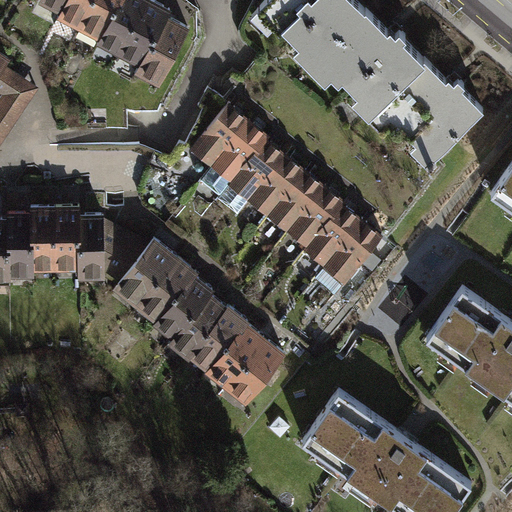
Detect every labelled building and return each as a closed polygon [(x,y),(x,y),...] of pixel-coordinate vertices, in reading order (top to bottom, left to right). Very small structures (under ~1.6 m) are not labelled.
[(41,0),(40,4),(63,17),(62,20),(104,42),(102,47),(141,67),(138,73),(164,86),(196,25),(182,18),(183,16),(152,0),(41,0)] [(362,0),(361,0),(323,0),(284,44),(429,173),(485,109),(464,91),(407,40),(362,0)] [(0,52),(0,81),(10,66),(13,61),(0,52)] [(0,142),(39,83),(10,66),(0,81),(0,90),(4,94),(0,99),(0,142)] [(275,134),(232,101),(195,150),(233,180),(229,185),(310,247),(306,252),(345,283),(384,233),(348,206),(352,201),(271,139),(275,134)] [(511,166),(492,195),(511,209),(511,166)] [(110,272),(109,230),(109,209),(82,209),(82,205),(34,205),(34,211),(12,211),(12,215),(0,215),(0,278),(14,278),(14,276),(38,275),(38,268),(79,268),(79,279),(110,278),(110,272)] [(110,272),(121,280),(155,240),(109,230),(110,272)] [(251,319),(155,240),(121,280),(115,287),(213,368),(210,373),(248,404),(287,357),(247,324),(251,319)] [(511,322),(463,287),(427,337),(511,396),(511,322)] [(405,441),(340,397),(308,445),(408,511),(461,511),(477,488),(405,441)]
